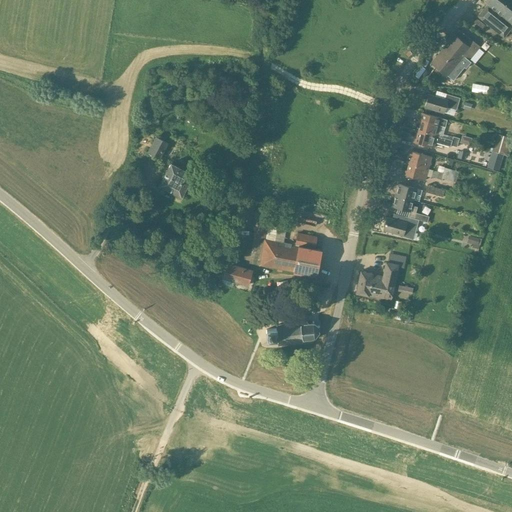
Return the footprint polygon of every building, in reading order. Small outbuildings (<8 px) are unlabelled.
[(503,37),(511,26),(511,0),(484,0),(487,3),(477,16),(503,37)] [(446,76),(458,63),(463,67),(480,47),(458,30),(454,35),(453,34),(430,62),(446,76)] [(459,98),(445,93),(444,99),(428,94),(424,106),(443,112),(445,106),(455,110),(459,98)] [(155,124),(158,111),(148,108),(144,122),(155,124)] [(436,136),(439,125),(444,126),(446,119),(422,112),(417,130),(436,136)] [(417,130),(414,142),(433,147),(435,142),(450,146),(450,145),(456,146),(458,141),(452,140),(436,136),(417,130)] [(509,144),(511,145),(511,141),(511,137),(500,134),(495,152),(506,155),(509,144)] [(147,152),(161,159),(169,143),(155,136),(147,152)] [(411,151),(408,163),(427,168),(430,156),(411,151)] [(498,170),(501,158),(496,156),(492,168),(498,170)] [(171,163),(159,185),(182,197),(193,174),(171,163)] [(427,168),(408,163),(405,175),(424,180),(427,168)] [(395,194),(412,199),(415,188),(398,183),(395,194)] [(445,190),(427,185),(425,192),(443,197),(445,190)] [(409,211),(407,216),(418,219),(424,221),(426,216),(416,213),(417,207),(411,205),(412,199),(395,194),(392,206),(409,211)] [(418,219),(407,216),(404,215),(402,221),(386,217),(383,229),(402,234),(402,235),(412,239),(418,219)] [(259,265),(293,272),(316,276),(321,250),(314,249),(317,237),(297,233),(295,245),(283,243),(286,226),(269,223),(266,239),(264,239),(259,265)] [(469,235),(467,242),(473,243),(472,247),(478,249),(479,245),(477,244),(479,238),(469,235)] [(369,294),(391,299),(398,264),(385,262),(383,275),(373,274),(360,271),(356,293),(368,296),(369,294)] [(226,265),(222,280),(247,286),(251,271),(226,265)] [(399,285),(398,291),(412,294),(413,288),(399,285)] [(319,334),(320,333),(318,332),(318,328),(320,327),(319,325),(318,325),(312,322),(313,320),(311,320),(311,322),(307,322),(307,321),(305,321),(305,323),(300,323),(300,322),(276,325),(275,327),(266,329),(266,340),(277,339),(278,343),(303,340),(303,339),(307,338),(307,340),(309,340),(309,338),(313,338),(313,340),(315,339),(314,337),(317,334),(319,334)]
